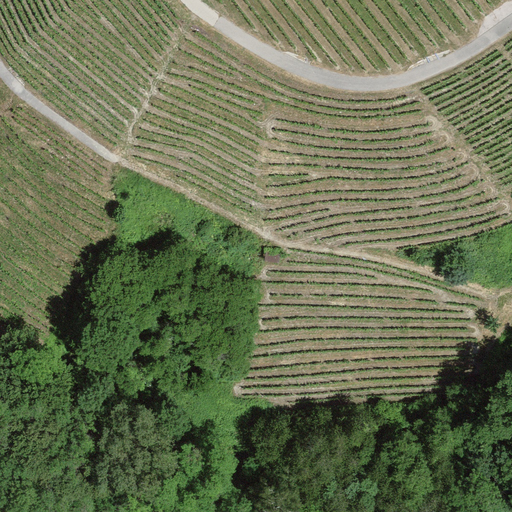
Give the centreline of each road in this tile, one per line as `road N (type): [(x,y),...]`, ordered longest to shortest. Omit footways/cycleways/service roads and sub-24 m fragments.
road 1 (track): [(191,0),(276,55),(343,79),(401,74),(466,44),(511,10)]
road 2 (track): [(0,64),(15,98),(99,158)]
